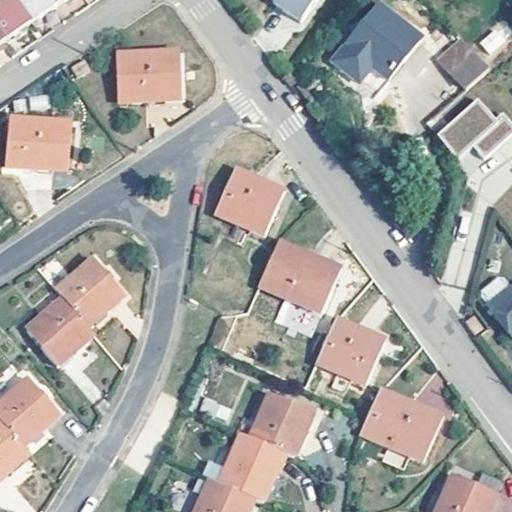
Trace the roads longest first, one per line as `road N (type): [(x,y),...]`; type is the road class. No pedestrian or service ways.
road 1 (residential): [(511,430),(265,89)]
road 2 (residential): [(70,511),(150,365),(175,240)]
road 3 (residential): [(0,91),(136,0)]
road 4 (residential): [(106,195),(0,269)]
